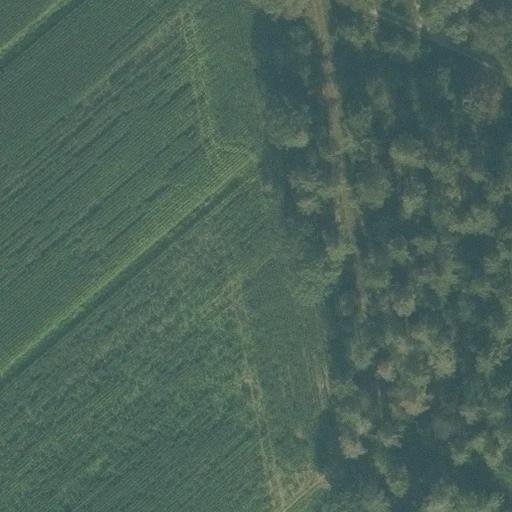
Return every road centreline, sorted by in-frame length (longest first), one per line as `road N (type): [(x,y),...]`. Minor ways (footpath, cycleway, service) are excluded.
road 1 (track): [(307,0),(381,380),(410,430),(511,497)]
road 2 (track): [(511,67),(408,17),(414,0)]
